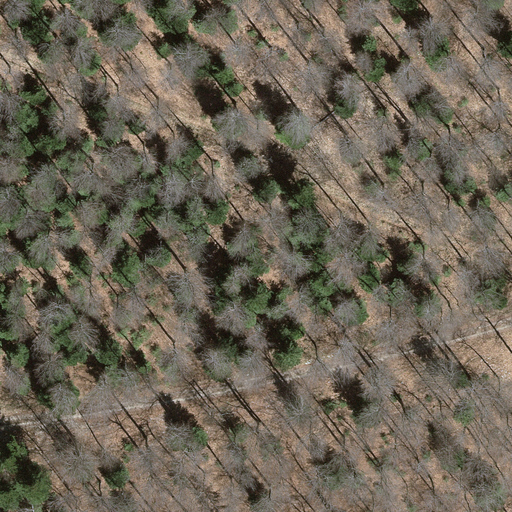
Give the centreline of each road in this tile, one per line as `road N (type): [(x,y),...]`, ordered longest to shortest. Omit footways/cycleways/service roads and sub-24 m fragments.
road 1 (track): [(511,256),(379,211),(0,48)]
road 2 (track): [(511,325),(162,401),(0,425)]
